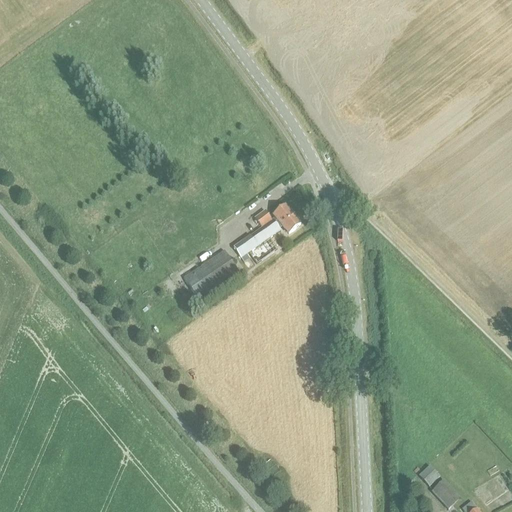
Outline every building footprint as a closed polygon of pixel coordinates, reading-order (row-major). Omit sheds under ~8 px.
[(273,222),(234,249),(244,263),(250,259),(247,255),(280,232),(279,230),(283,227),(289,235),(301,225),(285,206),(273,216),(275,219),(272,221),(273,222)] [(265,212),(254,219),(261,229),(271,221),(265,212)] [(200,304),(240,276),(224,252),(184,280),(200,304)] [(429,467),(419,477),(429,489),(440,479),(429,467)] [(445,479),(434,491),(450,507),(462,496),(445,479)] [(463,511),(478,511),(471,503),(462,510),(463,511)]
